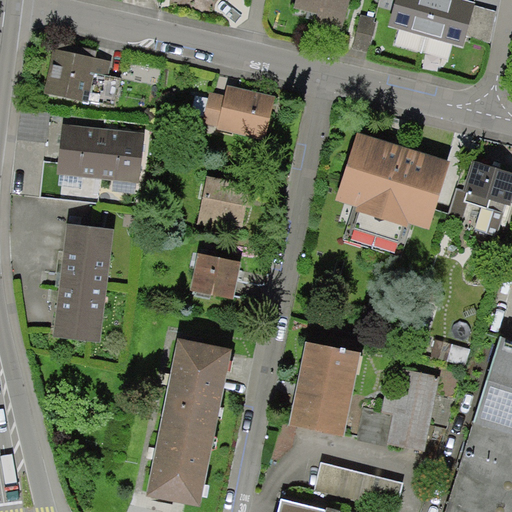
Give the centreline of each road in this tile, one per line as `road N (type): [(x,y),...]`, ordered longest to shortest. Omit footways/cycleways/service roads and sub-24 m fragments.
road 1 (residential): [(326,75),(233,511)]
road 2 (residential): [(7,0),(326,75)]
road 3 (unknown): [(430,511),(480,355),(511,318)]
road 4 (residential): [(326,75),(486,113)]
road 5 (secondary): [(27,511),(0,376)]
